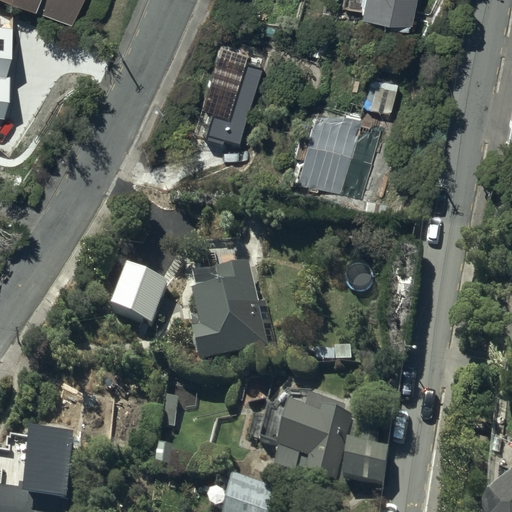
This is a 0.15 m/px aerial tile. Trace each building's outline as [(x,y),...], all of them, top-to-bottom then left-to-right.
[(79,0),(10,0),(70,24),(79,0)] [(386,121),(311,99),(303,124),(291,120),(283,147),(295,151),(288,176),(363,198),(386,121)] [(268,351),(250,260),(189,272),(200,327),(190,329),(197,364),(268,351)] [(169,290),(130,274),(114,313),(153,329),(169,290)] [(276,488),(346,510),(366,440),(276,411),(253,462),(276,488)] [(75,447),(34,443),(27,500),(0,497),(0,511),(83,511),(84,507),(68,506),(75,447)] [(511,511),(511,500),(497,511),(511,511)] [(276,511),(230,501),(227,511),(276,511)]
